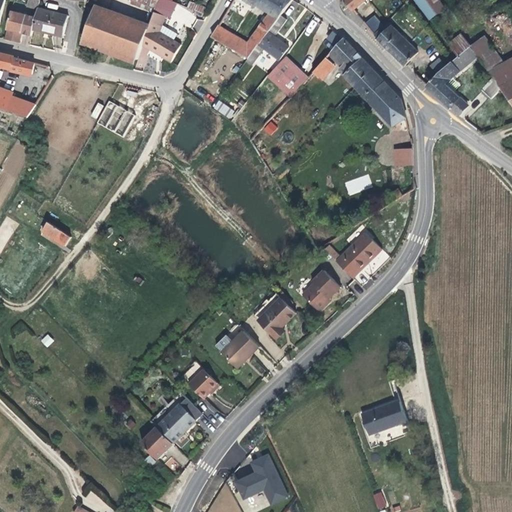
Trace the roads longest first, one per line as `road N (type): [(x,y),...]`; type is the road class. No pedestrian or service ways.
road 1 (tertiary): [(433,120),(425,213),(407,260),(249,413),(182,511)]
road 2 (track): [(166,83),(166,110),(128,182),(41,294),(12,306)]
road 3 (residential): [(0,44),(166,83),(186,67),(223,0)]
road 4 (track): [(407,260),(453,511)]
road 5 (tertiary): [(316,0),(433,120)]
